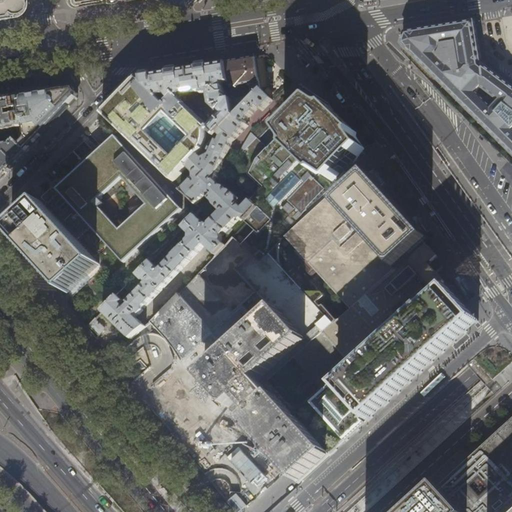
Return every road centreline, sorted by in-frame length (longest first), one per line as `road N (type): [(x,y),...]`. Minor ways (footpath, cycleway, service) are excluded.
road 1 (residential): [(511,299),(389,127),(338,23)]
road 2 (unclassified): [(511,309),(293,511)]
road 3 (secondary): [(321,511),(511,331)]
road 4 (secondary): [(162,511),(0,317)]
road 5 (secondary): [(0,203),(154,42)]
road 6 (residential): [(329,7),(217,20),(154,42)]
road 7 (residential): [(379,511),(511,391)]
road 8 (primary): [(103,511),(0,390)]
road 9 (secondary): [(154,42),(300,27)]
road 10 (secondary): [(338,23),(482,0)]
